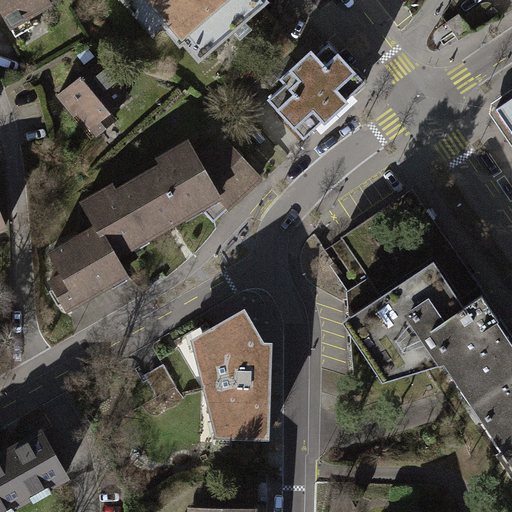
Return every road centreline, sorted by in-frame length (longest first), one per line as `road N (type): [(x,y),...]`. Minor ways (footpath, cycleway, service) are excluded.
road 1 (residential): [(0,107),(16,175),(30,356),(44,384)]
road 2 (residential): [(44,384),(271,262)]
road 3 (residential): [(271,262),(300,332),(298,511)]
road 4 (residential): [(271,262),(289,207),(357,146),(425,101)]
road 5 (tertiary): [(425,101),(511,232)]
